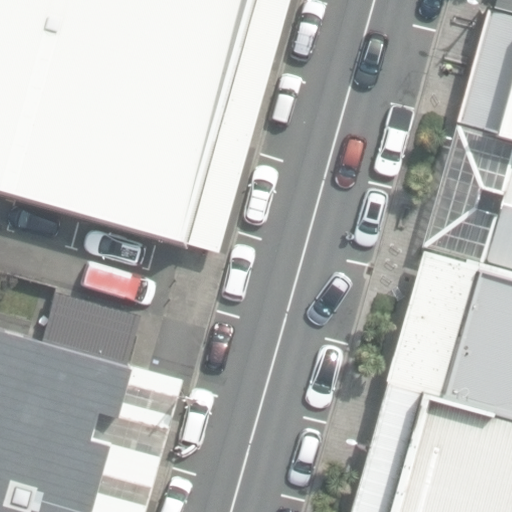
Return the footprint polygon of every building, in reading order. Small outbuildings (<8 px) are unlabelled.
[(0,0),(0,188),(220,249),(293,0),(0,0)] [(511,11),(511,12),(482,127),(511,134),(511,11)] [(511,134),(482,127),(451,246),(511,261),(511,134)] [(511,511),(511,277),(458,263),(414,423),(389,511),(511,511)] [(102,511),(144,360),(0,320),(0,511),(102,511)]
